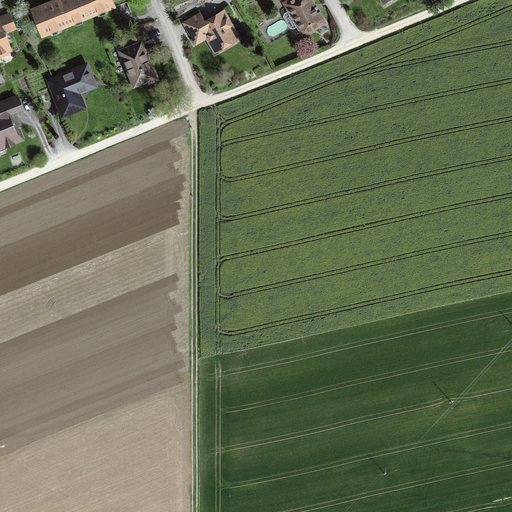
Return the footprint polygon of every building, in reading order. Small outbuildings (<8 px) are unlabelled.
[(111,0),(52,0),(33,8),(45,38),(115,10),(111,0)] [(312,0),(292,0),(284,5),(304,38),(327,24),(312,0)] [(200,10),(182,20),(196,46),(205,41),(213,56),(242,40),(225,10),(206,20),(200,10)] [(0,53),(12,48),(6,34),(15,30),(8,13),(0,16),(0,53)] [(116,52),(132,90),(158,80),(143,41),(116,52)] [(88,63),(46,79),(62,120),(88,110),(82,94),(98,88),(88,63)] [(0,151),(22,143),(12,116),(25,112),(19,95),(0,102),(0,151)]
